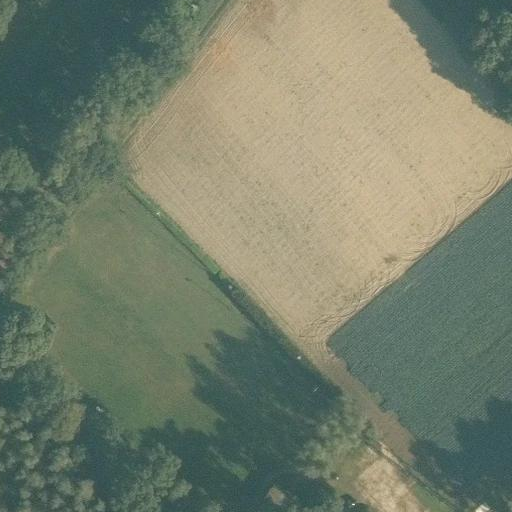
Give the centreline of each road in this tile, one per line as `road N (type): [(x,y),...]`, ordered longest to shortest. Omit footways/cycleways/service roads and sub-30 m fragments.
road 1 (track): [(0,307),(230,0)]
road 2 (track): [(139,511),(18,383),(0,350)]
